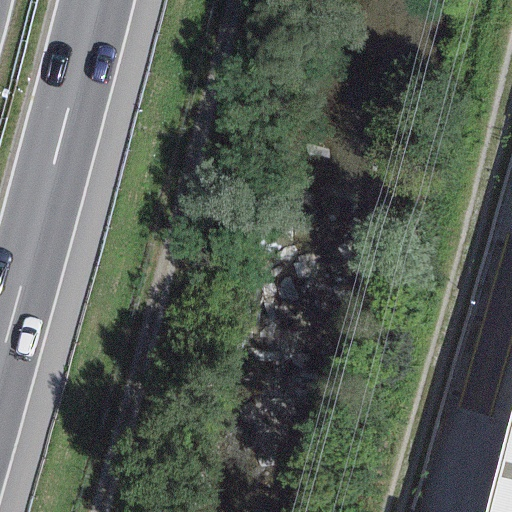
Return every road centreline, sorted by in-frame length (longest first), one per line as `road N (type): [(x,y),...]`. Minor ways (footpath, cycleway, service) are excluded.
road 1 (track): [(511,109),(402,511)]
road 2 (motorway): [(0,352),(94,0)]
